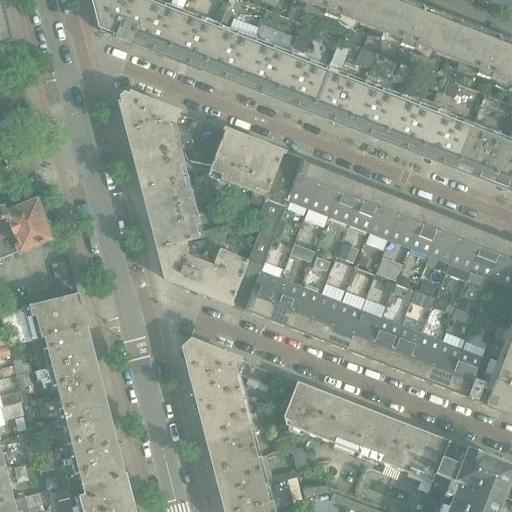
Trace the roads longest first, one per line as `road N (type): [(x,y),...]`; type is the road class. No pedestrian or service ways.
road 1 (residential): [(511,221),(116,71),(61,72)]
road 2 (residential): [(123,312),(165,310),(511,444)]
road 3 (tertiary): [(174,511),(123,312)]
road 4 (tertiary): [(123,312),(79,144)]
